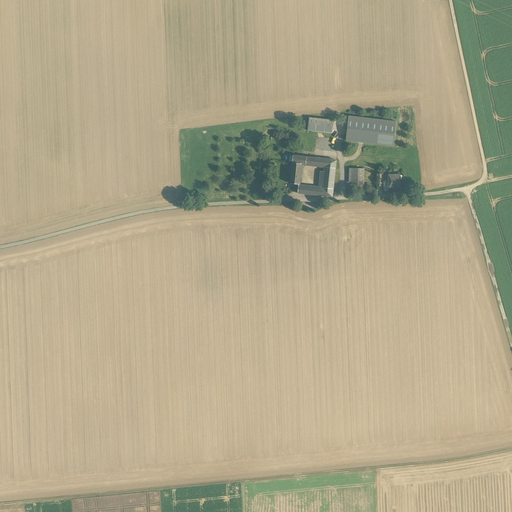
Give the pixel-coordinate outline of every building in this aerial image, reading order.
[(396,122),(348,116),(345,141),(393,147),(396,122)] [(334,120),(309,118),(307,131),(332,133),(334,120)] [(336,160),(293,155),(292,163),(301,164),(325,167),(335,168),(336,160)] [(292,163),(290,183),(299,185),(301,164),(292,163)] [(335,168),(325,167),(324,172),(323,183),(319,183),(318,188),(302,186),(301,194),(332,197),(335,168)] [(364,169),(352,168),(351,188),(363,189),(364,169)] [(400,175),(389,175),(389,183),(388,183),(388,188),(400,188),(400,175)]
